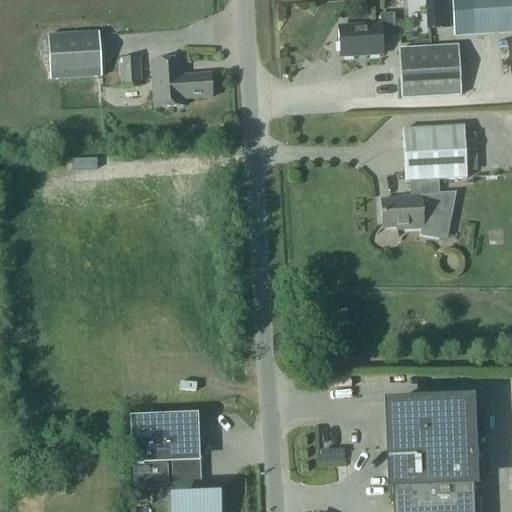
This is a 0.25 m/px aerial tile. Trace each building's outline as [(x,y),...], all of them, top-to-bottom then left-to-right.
[(425,0),(427,30),(449,28),(446,0),(425,0)] [(379,26),(337,29),(339,59),(381,56),(381,39),(395,39),(393,15),(379,15),(379,26)] [(44,37),(47,82),(98,79),(95,35),(44,37)] [(456,48),(397,51),(400,100),(459,97),(456,48)] [(139,89),(137,61),(117,63),(118,90),(139,89)] [(209,99),(207,76),(178,78),(177,62),(148,64),(151,109),(179,108),(179,101),(209,99)] [(406,200),(380,201),(381,230),(396,229),(396,231),(421,230),(420,236),(437,239),(441,220),(448,221),(453,195),(437,196),(436,182),(466,180),(463,129),(401,132),(404,184),(409,183),(409,198),(406,199),(406,200)] [(95,161),(71,162),(71,172),(95,171),(95,161)] [(444,240),(448,221),(441,220),(437,239),(444,240)] [(391,511),(473,511),(472,489),(468,403),(387,406),(390,467),(388,468),(387,488),(389,488),(391,488),(391,492),(391,511)] [(192,420),(133,423),(134,463),(194,460),(192,420)] [(46,446),(44,493),(71,495),(74,447),(46,446)] [(342,463),(342,450),(318,451),(319,464),(342,463)] [(137,469),(138,487),(166,485),(165,467),(137,469)] [(170,502),(172,502),(172,511),(216,511),(216,500),(217,500),(217,499),(170,501),(170,502)]
